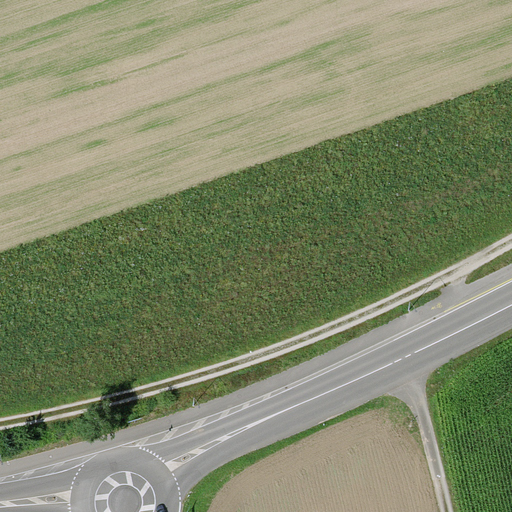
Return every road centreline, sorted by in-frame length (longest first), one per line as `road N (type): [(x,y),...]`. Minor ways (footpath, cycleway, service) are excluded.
road 1 (track): [(0,427),(219,368),(382,306),(511,238)]
road 2 (secondary): [(157,474),(511,304)]
road 3 (track): [(408,358),(446,511)]
